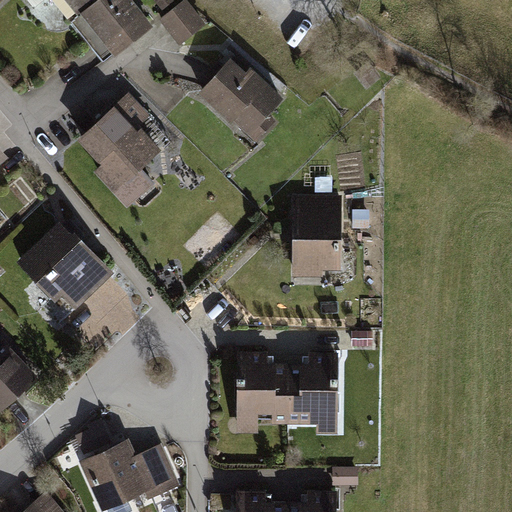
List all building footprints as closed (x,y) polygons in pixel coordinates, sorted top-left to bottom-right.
[(134,0),(66,0),(79,15),(82,13),(116,56),(155,26),(134,0)] [(176,0),(154,0),(166,15),(180,4),(176,0)] [(166,15),(160,20),(181,46),(208,25),(188,0),(185,0),(180,4),(166,15)] [(232,57),(200,92),(234,122),(236,120),(258,141),(278,119),(272,113),(287,97),(253,66),(248,72),(232,57)] [(128,91),(76,138),(101,165),(93,172),(126,207),(152,183),(140,169),(160,150),(137,125),(149,114),(128,91)] [(0,145),(0,164),(10,157),(0,145)] [(339,197),(290,197),(289,273),(339,273),(339,197)] [(59,219),(16,260),(55,301),(62,295),(76,309),(114,271),(82,238),(84,236),(67,218),(63,222),(59,219)] [(373,330),(351,330),(350,345),(373,345),(373,330)] [(2,337),(0,338),(0,412),(39,376),(2,337)] [(288,422),(288,363),(263,363),(263,351),(241,351),(240,431),(257,431),(257,422),(288,422)] [(288,363),(288,422),(319,422),(319,431),(335,431),(336,352),(311,352),(311,363),(288,363)] [(75,433),(87,455),(115,440),(103,418),(75,433)] [(126,442),(82,462),(102,507),(140,490),(145,501),(181,485),(161,441),(132,454),(126,442)] [(357,468),(335,468),(334,483),(357,483),(357,468)] [(286,511),(287,499),(266,499),(266,489),(240,489),(239,511),(286,511)] [(287,499),(286,511),(334,511),(335,490),(310,489),(310,499),(287,499)] [(63,511),(46,491),(20,511),(63,511)] [(225,493),(210,492),(210,508),(225,509),(225,493)]
